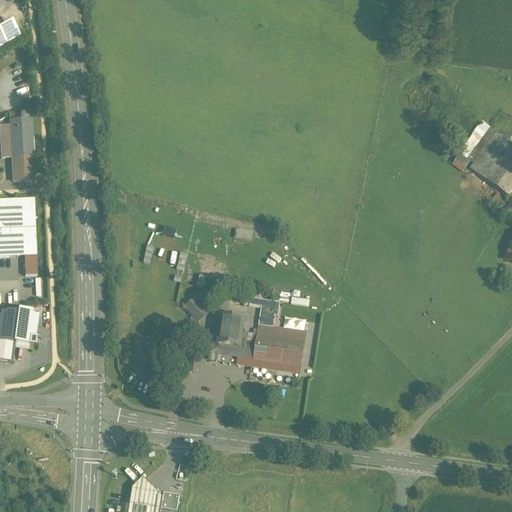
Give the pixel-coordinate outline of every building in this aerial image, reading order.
[(0,29),(0,47),(19,37),(12,23),(0,29)] [(30,112),(20,117),(20,122),(31,122),(30,112)] [(20,122),(10,123),(10,128),(12,159),(12,160),(33,159),(31,122),(20,122)] [(10,128),(0,128),(0,130),(2,160),(12,159),(10,128)] [(511,146),(497,135),(471,171),(488,183),(511,150),(511,146)] [(511,190),(511,150),(488,183),(491,186),(507,198),(511,190)] [(33,159),(12,160),(14,184),(34,183),(33,159)] [(467,167),(458,160),(453,166),(463,173),(467,167)] [(34,201),(0,202),(0,230),(8,230),(35,229),(34,201)] [(35,229),(8,230),(9,258),(24,257),(37,257),(35,229)] [(8,230),(0,230),(0,258),(9,258),(8,230)] [(37,257),(24,257),(25,277),(37,277),(37,257)] [(271,302),(251,299),(250,306),(262,308),(259,326),(274,328),(275,317),(278,317),(280,306),(280,304),(271,302)] [(208,315),(194,300),(185,308),(199,323),(208,315)] [(19,314),(0,311),(0,362),(13,364),(15,345),(20,314),(19,314)] [(38,314),(19,312),(19,314),(20,314),(15,345),(36,348),(37,340),(34,340),(38,314)] [(244,320),(222,317),(218,346),(219,346),(240,349),(242,333),(244,320)] [(274,328),(259,326),(255,350),(254,361),(301,368),(306,333),(274,328)] [(240,349),(219,346),(218,355),(237,358),(244,359),(245,349),(246,349),(248,334),(242,333),(240,349)] [(246,349),(245,349),(244,359),(254,361),(255,350),(246,349)] [(163,500),(143,480),(133,491),(129,511),(161,511),(162,511),(163,500)] [(177,511),(180,497),(164,495),(163,500),(162,511),(171,511),(177,511)]
